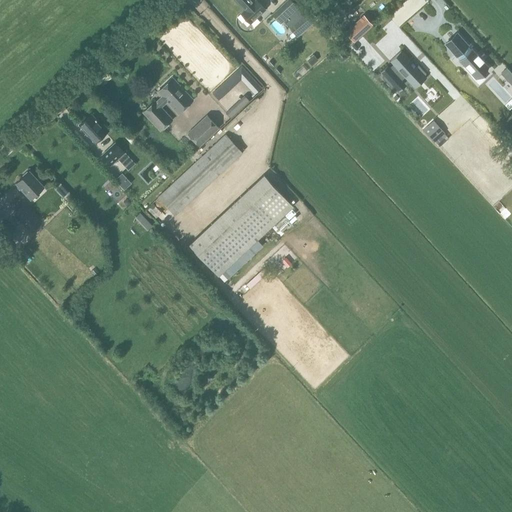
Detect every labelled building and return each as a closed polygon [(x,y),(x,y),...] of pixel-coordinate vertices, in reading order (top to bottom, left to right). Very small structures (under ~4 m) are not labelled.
[(234,0),(244,10),(241,13),(251,23),(266,9),(257,0),(234,0)] [(286,0),(272,14),(280,24),(298,7),(291,0),(286,0)] [(297,36),(313,23),(306,15),(290,28),(297,36)] [(355,41),(372,25),(363,15),(346,31),(355,41)] [(406,23),(402,27),(410,36),(414,31),(406,23)] [(462,33),(448,46),(461,59),(462,59),(464,61),(463,62),(481,81),(494,69),(476,49),(476,50),(473,47),(474,46),(462,33)] [(390,63),(382,70),(386,74),(384,75),(387,79),(389,78),(391,80),(390,82),(393,86),(395,84),(400,89),(408,83),(407,82),(410,80),(416,86),(428,75),(426,73),(430,71),(421,61),(418,64),(412,58),(415,55),(408,47),(405,50),(403,48),(391,59),(394,62),(391,65),(390,63)] [(215,57),(222,64),(228,58),(221,51),(215,57)] [(275,51),(269,56),(283,72),(289,67),(275,51)] [(308,67),(315,61),(311,58),(305,64),(308,67)] [(243,67),(213,96),(218,101),(243,76),(251,85),(249,86),(255,93),(257,91),(258,93),(264,88),(243,67)] [(511,74),(507,68),(506,68),(505,69),(501,73),(509,82),(511,79),(511,74)] [(160,130),(172,119),(161,107),(167,102),(178,113),(193,99),(172,77),(157,91),(162,96),(156,102),(155,101),(143,112),(160,130)] [(102,125),(91,114),(80,124),(91,136),(93,135),(98,140),(109,130),(103,124),(102,125)] [(188,134),(200,147),(220,129),(208,116),(188,134)] [(134,135),(147,124),(140,117),(128,128),(134,135)] [(434,142),(444,132),(438,125),(428,135),(434,142)] [(175,215),(243,152),(226,134),(158,197),(175,215)] [(116,143),(102,157),(111,166),(125,153),(116,143)] [(148,172),(156,181),(163,174),(155,165),(148,172)] [(29,171),(16,183),(31,198),(44,186),(29,171)] [(217,275),(292,207),(263,175),(188,244),(217,275)] [(40,224),(23,205),(15,213),(32,231),(40,224)] [(143,211),(154,218),(158,212),(147,205),(143,211)] [(136,217),(147,229),(152,225),(140,213),(136,217)] [(22,265),(28,261),(22,251),(16,255),(22,265)] [(282,258),(277,261),(283,269),(288,265),(282,258)] [(260,268),(242,284),(247,290),(265,273),(260,268)] [(352,297),(354,288),(348,287),(346,296),(352,297)]
